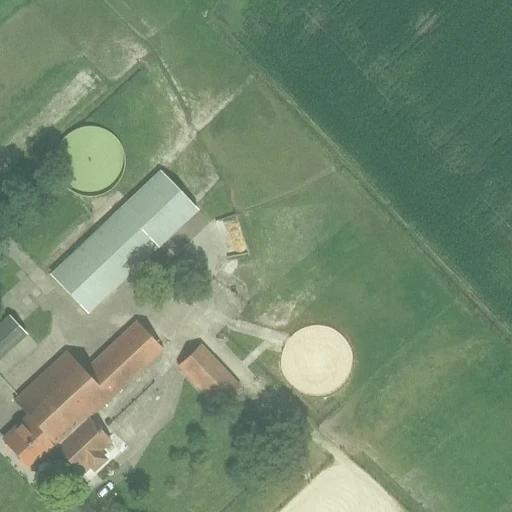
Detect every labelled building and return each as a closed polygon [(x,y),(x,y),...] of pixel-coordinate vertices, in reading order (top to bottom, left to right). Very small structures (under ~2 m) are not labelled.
[(124,168),(124,162),(124,155),(121,147),(118,141),(114,137),(109,133),(104,130),(98,128),(89,127),(80,128),(74,130),(69,133),(64,137),(59,144),(56,150),(54,156),(54,162),(55,171),(57,176),(60,182),(64,186),(69,190),(74,193),(83,196),(89,197),(95,196),(101,195),(106,192),(114,186),(119,179),(122,174),(124,168)] [(87,312),(197,207),(161,170),(52,275),(87,312)] [(6,317),(0,322),(0,357),(24,336),(6,317)] [(54,446),(86,418),(163,351),(137,322),(83,369),(66,350),(12,398),(26,414),(0,436),(25,465),(39,452),(43,456),(54,446)] [(200,347),(177,367),(215,411),(238,391),(200,347)] [(106,440),(86,418),(54,446),(73,468),(82,460),(90,468),(101,458),(94,450),(106,440)]
